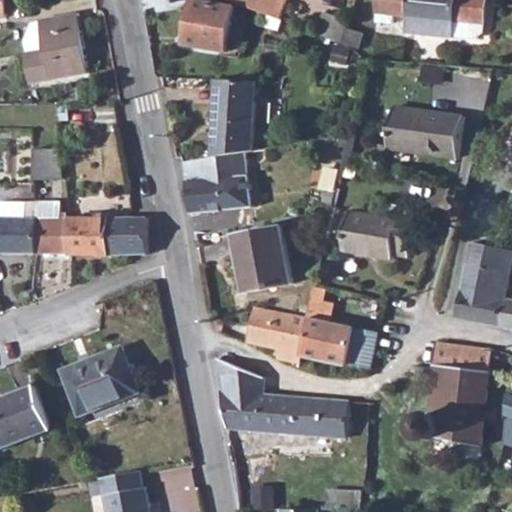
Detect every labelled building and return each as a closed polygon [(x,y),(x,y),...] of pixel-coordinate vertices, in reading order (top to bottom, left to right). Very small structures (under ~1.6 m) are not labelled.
[(205,0),(197,0),(189,44),(231,51),(238,6),(205,0)] [(250,0),(249,5),(261,10),(267,12),(272,14),(286,19),(291,0),(250,0)] [(380,0),(379,12),(378,21),(390,22),(391,13),(409,15),(408,32),(455,37),(455,35),(478,38),(485,31),(486,23),(488,0),(380,0)] [(28,52),(26,53),(32,82),(92,72),(81,11),(41,18),(42,19),(33,21),(26,41),(28,52)] [(328,12),(321,32),(346,42),(351,26),(353,19),(328,12)] [(351,26),(346,42),(351,45),(356,28),(351,26)] [(220,79),(218,158),(249,153),(257,152),(259,86),(260,81),(220,79)] [(399,107),(393,147),(462,158),(469,117),(399,107)] [(65,151),(38,151),(39,181),(66,181),(65,151)] [(218,158),(188,163),(193,213),(254,208),(249,153),(218,158)] [(40,201),(3,201),(3,216),(39,216),(40,216),(40,203),(40,201)] [(63,203),(40,203),(40,216),(63,217),(63,211),(63,203)] [(40,216),(39,216),(39,253),(72,254),(73,216),(70,216),(70,211),(63,211),(63,217),(40,216)] [(351,212),(344,249),(395,257),(396,254),(412,255),(417,223),(351,212)] [(39,216),(3,216),(0,216),(0,252),(39,253),(39,216)] [(73,216),(72,254),(74,254),(146,254),(139,217),(73,216)] [(281,226),(235,235),(246,293),(292,285),(281,226)] [(511,247),(474,240),(460,317),(501,325),(507,295),(511,275),(511,247)] [(311,317),(305,355),(374,369),(381,331),(322,320),(328,288),(317,286),(310,317),(311,317)] [(511,296),(507,295),(501,325),(511,327),(511,296)] [(258,307),(253,328),(250,342),(281,348),(280,359),(303,363),(304,361),(305,355),(311,317),(310,317),(258,307)] [(441,341),(439,364),(433,416),(427,417),(421,421),(419,430),(421,437),(426,440),(434,441),(438,438),(483,446),(493,371),(496,349),(468,345),(441,341)] [(123,349),(63,374),(81,419),(141,395),(123,349)] [(227,392),(223,392),(230,428),(263,430),(265,395),(266,395),(267,378),(222,361),(227,392)] [(37,389),(0,403),(0,451),(53,431),(37,389)] [(265,395),(263,430),(285,432),(350,437),(353,403),(300,398),(266,395),(265,395)] [(141,469),(102,476),(108,511),(152,511),(148,484),(143,483),(141,469)]
